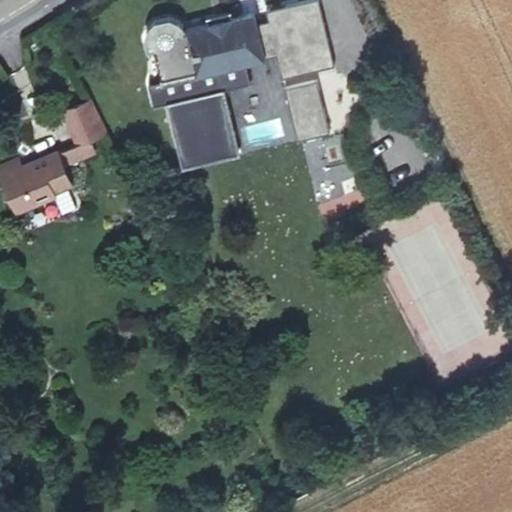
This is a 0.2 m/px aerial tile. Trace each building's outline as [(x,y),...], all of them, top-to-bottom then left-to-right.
[(257,21),(265,57),(277,55),(282,77),(335,65),(319,0),(305,0),(267,9),(269,19),(257,21)] [(146,27),(143,37),(146,50),(153,48),(162,81),(176,78),(216,69),(243,62),(265,57),(257,21),(255,11),(185,28),(185,27),(178,19),(169,16),(154,19),(146,27)] [(243,62),(216,69),(220,90),(247,84),(243,62)] [(216,69),(176,78),(194,150),(230,142),(220,90),(216,69)] [(317,80),(284,87),(293,124),(316,119),(319,135),(329,133),(317,80)] [(106,130),(90,98),(61,108),(75,141),(20,165),(18,161),(0,168),(0,171),(16,209),(53,193),(52,190),(70,183),(62,164),(94,151),(88,138),(106,130)] [(296,140),(319,135),(316,119),(293,124),(296,140)] [(0,168),(18,161),(16,156),(0,162),(0,168)] [(348,191),(339,187),(329,194),(332,205),(342,209),(351,202),(348,191)]
